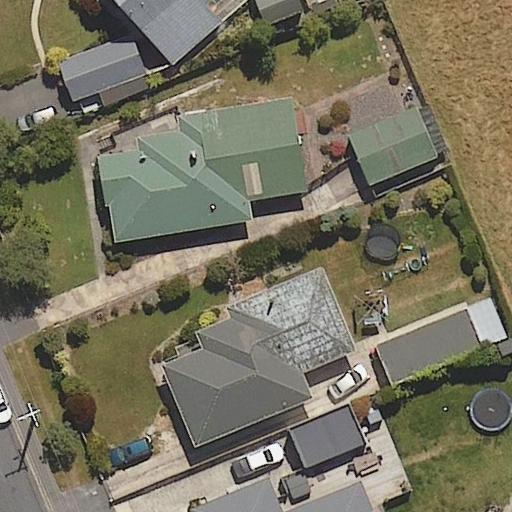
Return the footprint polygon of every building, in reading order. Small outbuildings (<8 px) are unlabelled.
[(95,0),(103,9),(111,2),(169,70),(248,2),(246,0),(95,0)] [(303,15),(296,0),(253,0),(266,31),(303,15)] [(145,76),(131,39),(60,66),(75,104),(145,76)] [(306,195),(292,105),(186,122),(188,136),(99,150),(115,246),(252,224),(249,204),(306,195)] [(438,160),(417,111),(352,140),(373,188),(438,160)] [(356,355),(323,275),(235,311),(239,321),(196,338),(203,354),(165,369),(197,449),(312,403),(302,377),(356,355)] [(492,298),(467,309),(486,352),(511,340),(492,298)] [(393,385),(480,351),(464,311),(378,346),(393,385)] [(350,404),(289,430),(306,468),(366,442),(350,404)] [(292,511),(280,511),(268,481),(192,511),(371,511),(361,484),(292,511)]
